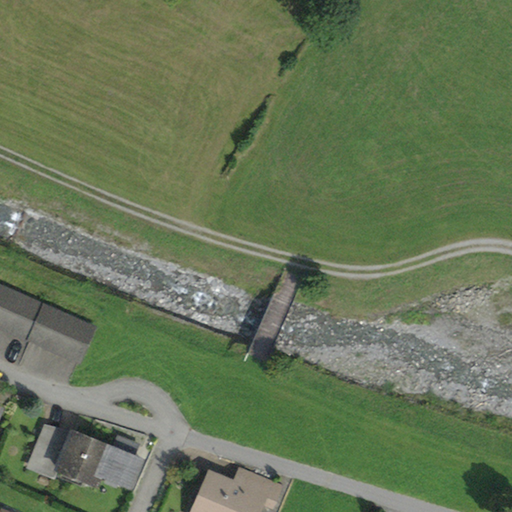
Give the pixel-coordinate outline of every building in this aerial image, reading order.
[(0,287),(0,325),(15,332),(29,300),(0,287)] [(29,300),(15,332),(31,339),(45,307),(29,300)] [(31,339),(47,346),(61,314),(45,307),(31,339)] [(77,321),(61,314),(47,346),(63,353),(77,321)] [(77,321),(63,353),(79,361),(93,329),(77,321)] [(75,360),(52,352),(48,366),(71,373),(75,360)] [(43,429),(29,464),(56,475),(58,469),(95,485),(101,471),(130,483),(141,457),(134,454),(137,446),(118,438),(114,449),(73,432),(71,436),(43,429)] [(232,486),(243,490),(249,475),(239,471),(232,486)] [(213,477),(197,511),(254,511),(258,502),(260,498),(272,503),(279,487),(249,475),(243,490),(232,486),(213,477)] [(270,507),(272,503),(260,498),(258,502),(270,507)]
